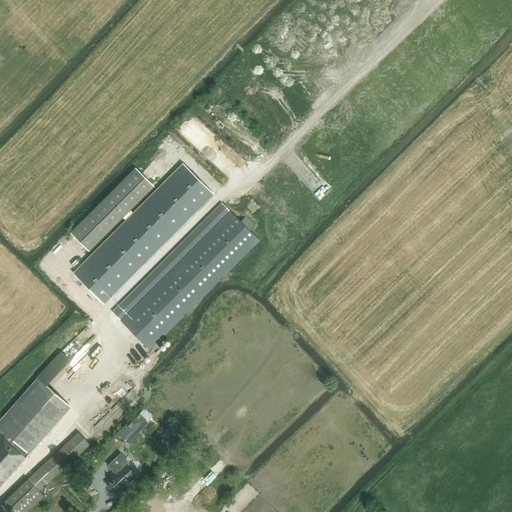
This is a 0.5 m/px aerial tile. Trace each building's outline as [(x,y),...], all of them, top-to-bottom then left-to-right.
[(184,165),(80,273),(109,302),(214,195),(184,165)] [(135,168),(69,233),(88,252),(154,187),(135,168)] [(222,203),(112,312),(121,321),(150,350),(154,346),(157,349),(162,343),(159,340),(259,240),(249,230),(254,225),(245,216),(240,221),(222,203)] [(71,361),(61,351),(38,377),(47,386),(71,361)] [(71,407),(44,383),(38,377),(0,420),(0,433),(26,457),(71,407)] [(139,413),(119,435),(126,442),(146,420),(139,413)] [(27,511),(44,496),(40,492),(90,444),(71,425),(47,447),(54,455),(2,505),(8,511),(27,511)] [(0,486),(26,458),(0,435),(0,434),(0,486)] [(136,475),(125,464),(127,461),(120,454),(108,466),(113,471),(106,477),(109,480),(106,483),(112,490),(115,487),(119,492),(136,475)]
